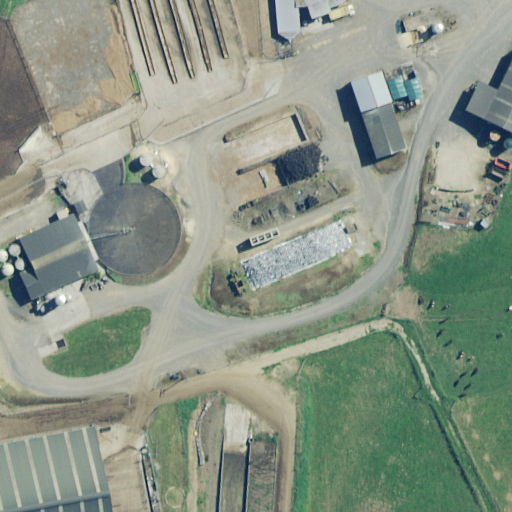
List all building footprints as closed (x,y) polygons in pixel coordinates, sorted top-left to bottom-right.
[(286,42),(292,40),(301,32),(295,9),(304,7),(307,19),(346,10),(343,0),(272,0),(274,32),(286,42)] [(428,40),(423,27),(411,31),(416,44),(428,40)] [(511,54),(480,121),(489,125),(482,138),(510,151),(511,147),(511,54)] [(375,160),(407,149),(390,103),(422,91),(411,61),(348,84),(375,160)] [(98,271),(74,215),(17,239),(19,243),(0,250),(0,272),(2,277),(17,271),(30,300),(98,271)] [(0,511),(110,511),(108,496),(95,431),(0,448),(0,511)]
